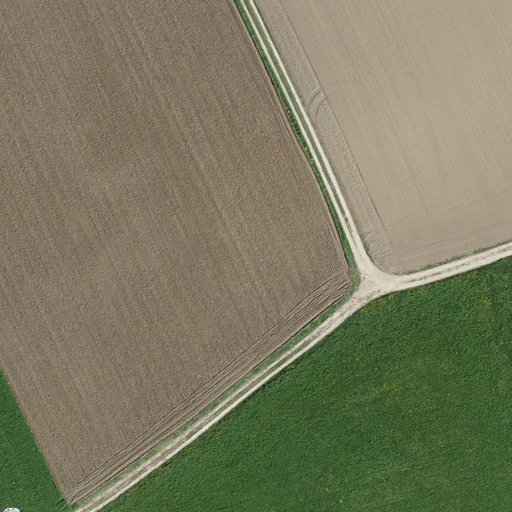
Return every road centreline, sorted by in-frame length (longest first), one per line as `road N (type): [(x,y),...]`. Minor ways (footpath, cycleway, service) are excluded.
road 1 (track): [(372,290),(78,511)]
road 2 (track): [(243,0),(372,290)]
road 3 (track): [(511,248),(372,290)]
